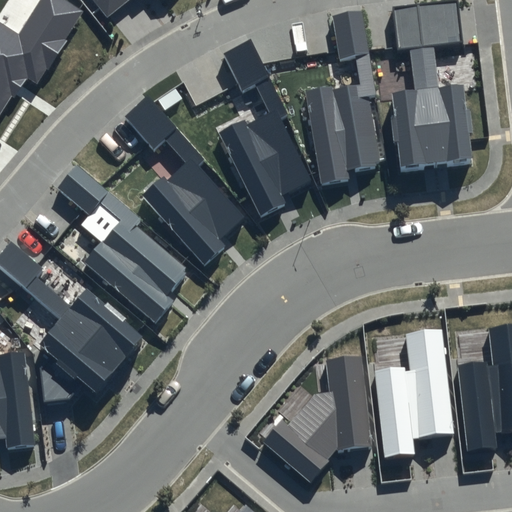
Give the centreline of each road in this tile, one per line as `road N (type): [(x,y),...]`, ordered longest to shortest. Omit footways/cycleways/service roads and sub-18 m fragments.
road 1 (residential): [(511,243),(380,259),(303,285),(271,310),(188,410)]
road 2 (residential): [(291,0),(143,69),(101,100),(0,213)]
road 3 (residential): [(188,410),(317,511)]
road 4 (residential): [(351,511),(511,491)]
road 5 (residential): [(188,410),(147,458),(82,511)]
